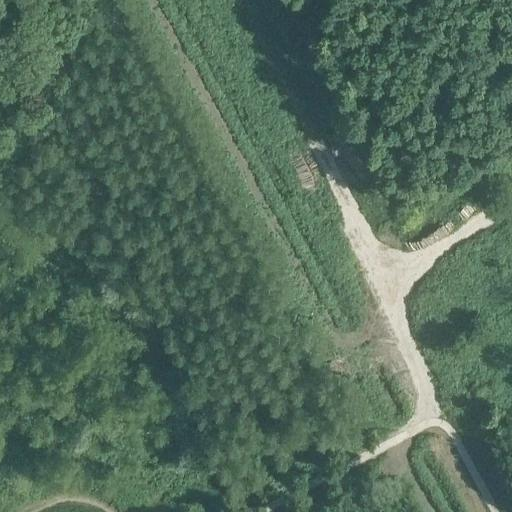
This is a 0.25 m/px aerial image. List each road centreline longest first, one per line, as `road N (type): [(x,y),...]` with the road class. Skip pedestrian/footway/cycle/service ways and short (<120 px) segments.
road 1 (track): [(429,424),(419,374),(382,281),(253,28)]
road 2 (track): [(382,281),(511,195)]
